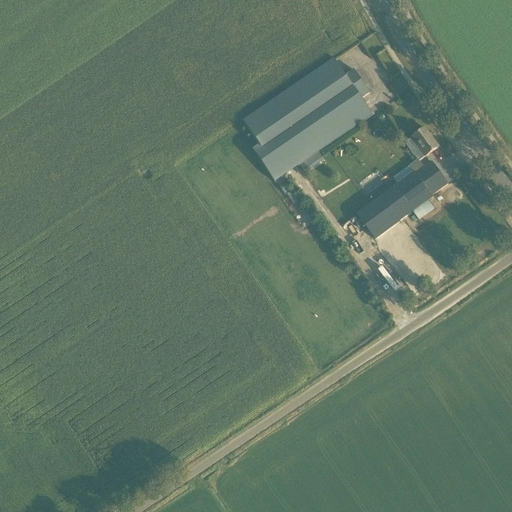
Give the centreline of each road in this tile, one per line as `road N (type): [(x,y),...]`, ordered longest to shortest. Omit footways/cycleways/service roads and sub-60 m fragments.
road 1 (unclassified): [(511,259),(135,511)]
road 2 (tertiary): [(511,194),(412,56),(382,0)]
